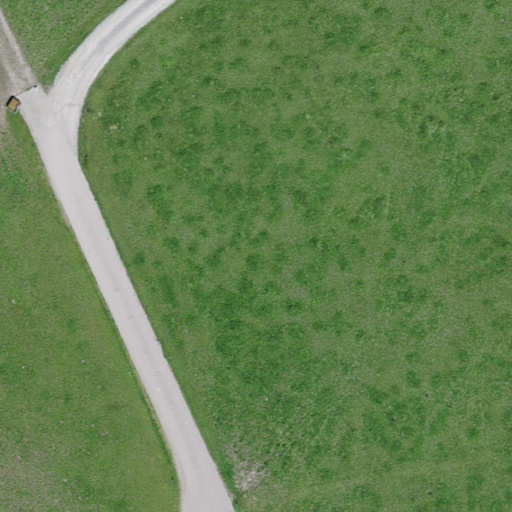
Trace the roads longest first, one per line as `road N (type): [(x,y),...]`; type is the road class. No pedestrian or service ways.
road 1 (track): [(92,0),(38,45),(29,121),(138,361)]
road 2 (track): [(206,511),(138,361)]
